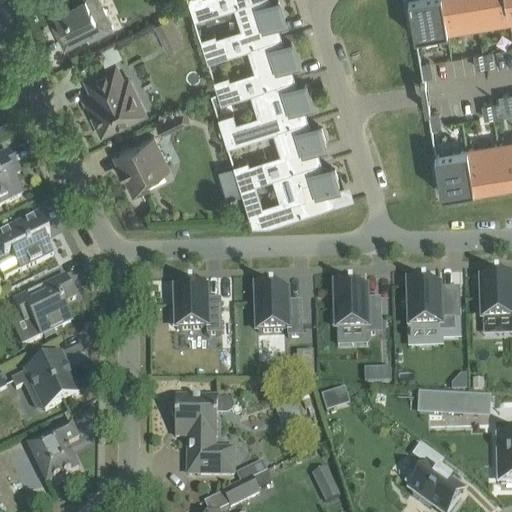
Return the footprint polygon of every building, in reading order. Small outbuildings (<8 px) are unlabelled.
[(90,41),(108,32),(114,29),(99,0),(98,0),(90,4),(87,0),(64,0),(52,6),(59,21),(56,23),(59,29),(56,30),(65,49),(88,37),(90,41)] [(188,0),(195,21),(238,7),(237,6),(256,0),(188,0)] [(279,0),(271,3),(270,0),(256,0),(237,6),(238,7),(245,31),(218,40),(216,34),(201,38),(208,62),(251,48),(282,38),(278,23),(285,21),(279,0)] [(441,0),(409,0),(416,37),(417,37),(447,32),(441,0)] [(479,27),(474,0),(442,0),(448,32),(479,27)] [(511,21),(506,0),(474,0),(479,27),(511,21)] [(172,17),(155,25),(161,39),(179,31),(172,17)] [(136,18),(120,26),(126,37),(142,29),(136,18)] [(291,42),(284,44),(282,38),(251,48),(259,73),(232,82),(229,75),(214,80),(222,104),(230,101),(264,90),(264,89),(296,79),(291,65),(298,63),(291,42)] [(492,52),(484,54),(486,66),(494,65),(492,53),(492,52)] [(484,54),(475,55),(475,56),(477,68),(486,66),(484,54)] [(430,63),(422,64),(424,77),(432,75),(430,63)] [(102,134),(120,126),(145,113),(129,79),(124,81),(116,65),(86,80),(94,96),(92,97),(98,109),(92,112),(102,134)] [(218,92),(211,95),(228,147),(277,132),(277,131),(309,121),(304,106),(312,104),(305,83),(298,86),(296,79),(264,89),(264,90),(272,113),(237,124),(230,101),(222,104),(218,92)] [(500,103),(492,104),(494,117),(503,116),(503,115),(500,103)] [(492,104),(483,106),(485,118),(485,119),(494,117),(492,104)] [(185,108),(162,119),(168,132),(191,121),(185,108)] [(439,113),(430,115),(432,128),(441,126),(441,125),(439,113)] [(322,162),(317,148),(325,145),(324,141),(327,140),(322,128),(320,129),(319,125),(311,127),(309,121),(277,131),(277,132),(285,157),(251,168),(249,160),(234,165),(241,189),(256,184),(291,173),(290,172),(322,162)] [(134,195),(151,187),(147,179),(170,168),(154,136),(120,153),(126,166),(119,169),(123,177),(125,176),(134,195)] [(511,142),(499,145),(505,184),(511,182),(511,142)] [(467,150),(474,189),(505,184),(499,145),(467,150)] [(436,155),(435,155),(442,194),(473,189),(467,150),(437,155),(436,155)] [(20,175),(17,169),(9,153),(0,157),(0,206),(22,196),(13,179),(20,175)] [(338,187),(337,183),(340,182),(336,169),(333,170),(332,166),(324,169),(322,162),(290,172),(291,173),(299,198),(264,209),(256,184),(241,189),(253,226),(270,226),(336,205),(331,189),(338,187)] [(51,238),(47,229),(39,215),(0,233),(0,249),(5,259),(0,261),(0,270),(5,281),(21,273),(36,265),(54,256),(46,240),(51,238)] [(47,286),(15,302),(22,317),(27,326),(32,323),(40,339),(44,337),(45,339),(55,334),(54,332),(72,323),(63,306),(64,305),(66,304),(76,299),(73,294),(65,278),(47,286)] [(511,280),(482,282),(483,321),(511,320),(511,280)] [(428,284),(409,284),(410,329),(440,328),(440,334),(455,333),(455,321),(461,321),(460,289),(440,290),(440,289),(429,289),(428,284)] [(336,315),(332,315),(333,328),(337,328),(337,331),(367,330),(367,336),(382,335),(381,300),(367,301),(367,291),(356,291),(355,286),(336,287),(336,315)] [(176,314),(172,315),(172,328),(176,327),(176,331),(206,330),(206,336),(222,336),(221,300),(207,301),(206,291),(192,291),(192,287),(179,288),(179,292),(175,292),(176,314)] [(276,289),(256,289),(258,334),(288,333),(288,339),(303,338),(302,303),(288,303),(288,293),(276,294),(276,289)] [(45,412),(62,404),(80,395),(60,356),(26,372),(27,373),(12,380),(16,390),(29,384),(32,390),(35,391),(45,412)] [(462,389),(463,363),(417,361),(415,387),(462,389)] [(391,370),(380,370),(381,383),(391,383),(391,370)] [(345,390),(322,397),(327,413),(336,410),(331,395),(345,390)] [(420,403),(420,411),(441,412),(442,398),(464,399),(463,417),(489,419),(490,400),(420,396),(420,403)] [(218,399),(196,399),(176,399),(176,435),(176,438),(189,438),(189,476),(233,476),(234,451),(214,451),(214,438),(218,438),(218,399)] [(29,447),(38,467),(47,485),(79,469),(67,446),(79,440),(72,426),(29,447)] [(511,438),(500,439),(501,485),(511,485),(511,438)] [(23,443),(0,453),(0,478),(10,474),(8,470),(30,461),(23,443)] [(420,464),(405,485),(415,493),(412,497),(431,511),(434,506),(442,511),(452,511),(459,503),(457,501),(460,498),(464,493),(437,474),(445,463),(420,446),(412,458),(420,464)] [(259,494),(258,492),(273,485),(268,473),(243,485),(224,494),(231,508),(259,494)] [(333,484),(318,491),(325,505),(340,498),(333,484)]
